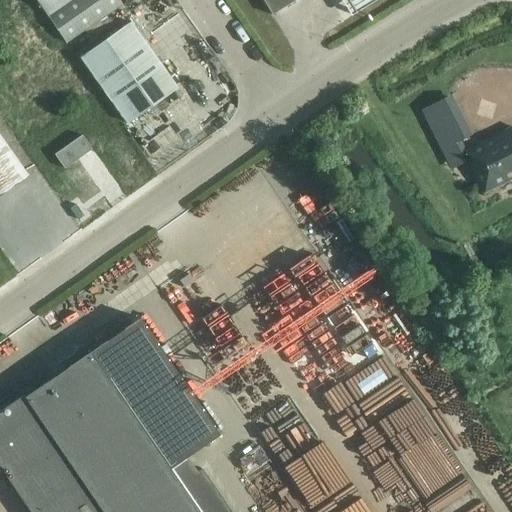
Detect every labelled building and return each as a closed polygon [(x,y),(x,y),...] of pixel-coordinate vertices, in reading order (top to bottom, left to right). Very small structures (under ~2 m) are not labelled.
[(35,0),(66,44),(122,5),(118,0),(35,0)] [(262,0),(272,16),(297,0),(262,0)] [(340,0),(351,17),(378,0),(340,0)] [(177,89),(130,23),(81,58),(128,124),(177,89)] [(441,150),(468,137),(448,98),(422,111),(441,150)] [(464,153),(484,192),(511,178),(511,131),(511,129),(464,153)] [(81,135),(54,155),(65,170),(92,150),(81,135)] [(0,136),(0,196),(29,177),(0,136)] [(192,361),(214,348),(203,329),(191,336),(187,328),(224,307),(218,296),(213,299),(200,278),(170,296),(178,311),(166,318),(192,361)] [(196,473),(186,458),(220,435),(140,319),(25,397),(24,395),(0,411),(0,468),(30,511),(230,511),(202,469),(196,473)] [(213,335),(224,351),(216,356),(227,372),(256,352),(234,320),(213,335)] [(253,444),(289,421),(254,365),(218,387),(253,444)] [(395,387),(357,411),(372,435),(410,410),(395,387)] [(340,446),(360,432),(346,412),(326,426),(340,446)] [(396,466),(371,475),(379,497),(404,487),(396,466)]
